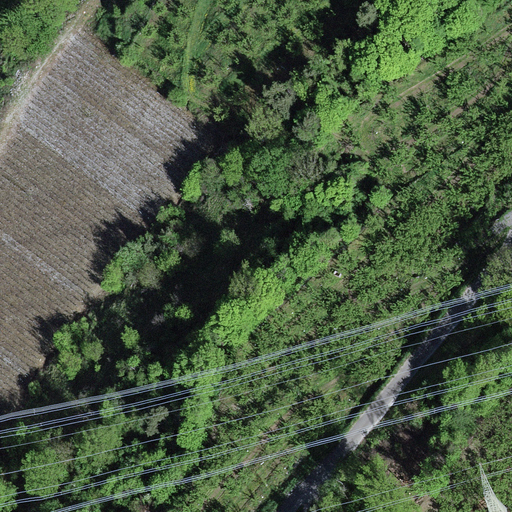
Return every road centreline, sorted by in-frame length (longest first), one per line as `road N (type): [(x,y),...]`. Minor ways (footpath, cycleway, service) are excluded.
road 1 (unclassified): [(274,511),(511,235)]
road 2 (track): [(511,222),(260,231)]
